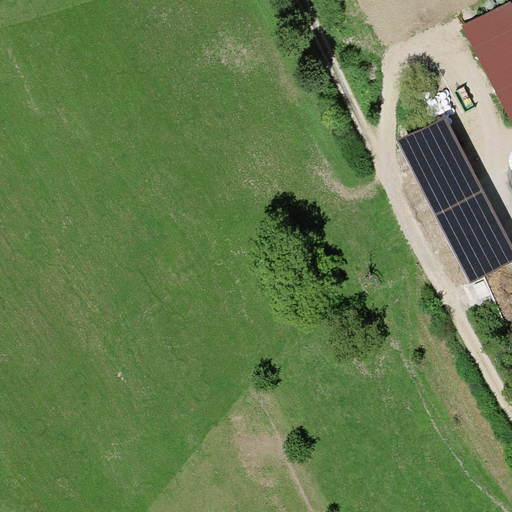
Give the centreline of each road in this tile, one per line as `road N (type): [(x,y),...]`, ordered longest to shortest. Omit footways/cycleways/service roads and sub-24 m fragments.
road 1 (track): [(511,419),(475,363),(298,0)]
road 2 (track): [(391,190),(385,73),(428,53),(453,64),(477,98),(511,220)]
